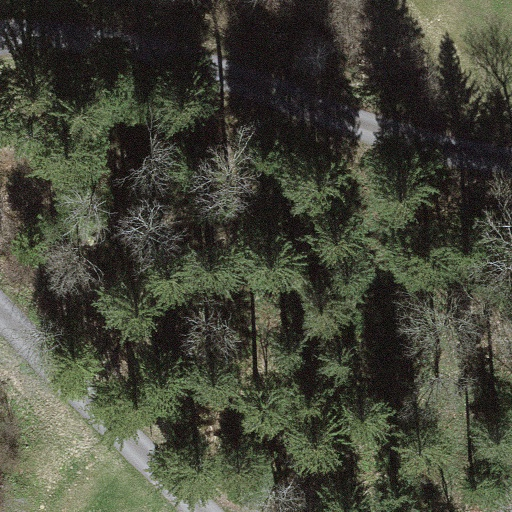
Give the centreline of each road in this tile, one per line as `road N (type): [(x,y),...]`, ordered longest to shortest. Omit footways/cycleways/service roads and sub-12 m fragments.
road 1 (unclassified): [(0,40),(65,30),(313,96),(511,161)]
road 2 (unclassified): [(197,511),(0,318)]
